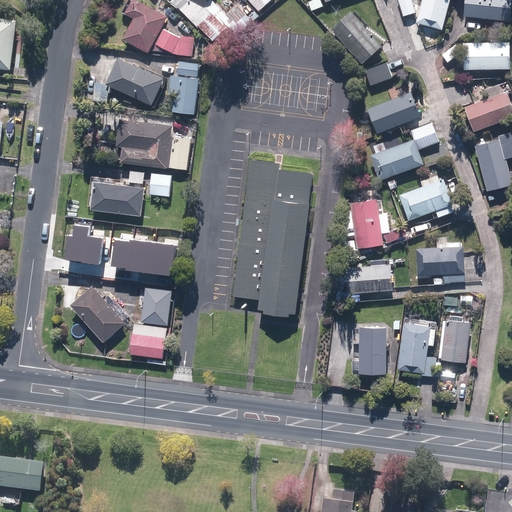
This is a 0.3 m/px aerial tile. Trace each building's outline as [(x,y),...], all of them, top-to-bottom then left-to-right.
[(180,37),(162,27),(168,17),(136,0),(132,0),(126,14),(134,18),(123,40),(148,53),(153,43),(172,53),(179,55),(192,56),(194,37),(180,37)] [(189,0),(182,7),(212,41),(233,23),(213,0),(189,0)] [(248,0),(259,12),(271,0),(248,0)] [(311,0),(308,2),(312,11),(324,6),(320,0),(311,0)] [(412,0),(398,0),(403,17),(416,13),(412,0)] [(442,30),(449,0),(421,0),(415,23),(442,30)] [(510,0),(465,0),(464,17),(509,21),(510,0)] [(255,12),(247,4),(240,10),(248,19),(255,12)] [(351,12),(332,29),(362,63),(381,46),(351,12)] [(0,69),(11,71),(17,21),(0,19),(0,69)] [(508,43),(463,43),(463,69),(508,69),(508,43)] [(443,54),(448,62),(462,53),(457,45),(443,54)] [(164,79),(118,58),(107,84),(95,83),(93,101),(108,102),(109,86),(152,105),(164,79)] [(199,64),(179,62),(178,74),(197,77),(199,64)] [(366,70),(371,85),(391,78),(386,63),(366,70)] [(196,114),(201,79),(171,75),(169,93),(174,94),(172,111),(196,114)] [(412,91),(367,108),(377,134),(421,117),(412,91)] [(511,104),(507,91),(464,108),(473,132),(511,116),(511,104)] [(122,146),(120,162),(187,170),(190,139),(171,137),(172,125),(120,119),(117,146),(122,146)] [(432,122),(411,131),(419,149),(440,141),(432,122)] [(414,139),(370,156),(379,181),(424,165),(414,139)] [(511,183),(500,140),(474,147),(487,191),(511,184),(511,183)] [(289,314),(296,315),(314,173),(280,169),(280,164),(250,160),(232,297),(258,300),(257,310),(264,311),(263,314),(288,317),(289,314)] [(144,173),(131,171),(129,183),(143,184),(144,173)] [(170,175),(152,173),(150,193),(168,195),(170,175)] [(444,178),(399,195),(408,220),(453,204),(444,178)] [(95,183),(92,209),(140,215),(143,189),(95,183)] [(376,199),(350,203),(357,248),(384,244),(376,199)] [(83,261),(86,236),(88,227),(73,225),(72,236),(68,235),(65,259),(83,261)] [(384,234),(387,243),(406,236),(403,227),(384,234)] [(100,265),(103,238),(86,236),(83,261),(84,263),(100,265)] [(129,270),(133,239),(129,239),(129,242),(114,239),(110,266),(126,268),(125,270),(129,270)] [(155,243),(133,239),(129,270),(151,273),(155,243)] [(175,245),(155,243),(151,273),(171,276),(175,245)] [(463,246),(415,249),(416,274),(444,273),(444,283),(465,281),(463,246)] [(344,268),(346,294),(393,290),(390,264),(344,268)] [(130,316),(112,294),(105,300),(92,286),(71,305),(103,342),(125,323),(123,321),(130,316)] [(171,291),(145,288),(141,322),(167,326),(171,291)] [(458,298),(443,296),(443,305),(457,306),(458,298)] [(470,322),(446,320),(442,358),(466,360),(470,322)] [(430,325),(404,322),(398,369),(421,372),(420,375),(434,377),(436,358),(426,357),(430,325)] [(133,324),(130,354),(162,358),(166,328),(133,324)] [(386,326),(359,326),(360,373),(386,373),(386,326)] [(44,464),(0,457),(0,486),(40,492),(44,464)] [(332,500),(323,499),(321,511),(353,511),(352,511),(354,494),(333,491),(332,500)] [(384,511),(415,511),(416,511),(388,502),(384,511)]
